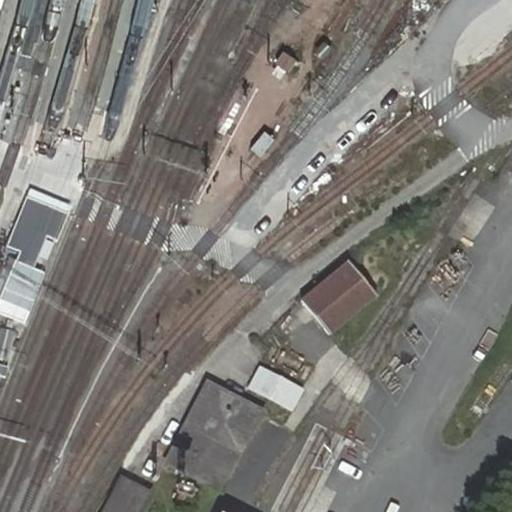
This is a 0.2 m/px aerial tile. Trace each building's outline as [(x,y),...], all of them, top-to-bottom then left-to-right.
[(73,206),(31,189),(7,248),(21,253),(0,305),(0,314),(25,324),(45,273),(35,269),(48,237),(58,242),(73,206)] [(300,300),(328,334),(375,296),(348,261),(300,300)] [(251,388),(290,409),(300,391),(261,370),(251,388)] [(207,383),(200,397),(255,426),(262,412),(207,383)] [(255,426),(200,397),(165,463),(220,492),(255,426)] [(140,511),(149,494),(122,479),(104,511),(140,511)]
